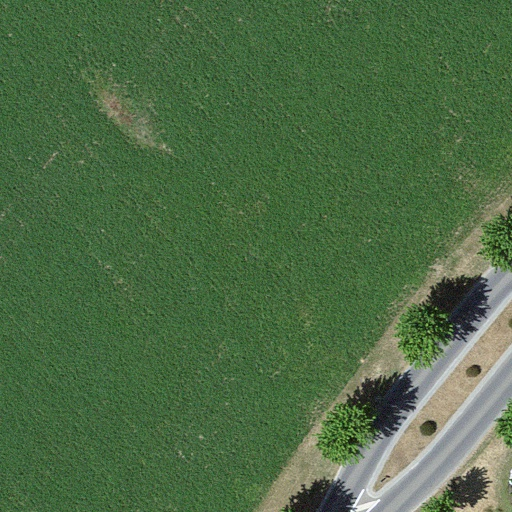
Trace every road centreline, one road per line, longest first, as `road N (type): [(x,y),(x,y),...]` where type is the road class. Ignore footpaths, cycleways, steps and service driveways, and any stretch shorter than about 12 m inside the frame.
road 1 (tertiary): [(511,273),(453,330),(376,442),(341,511)]
road 2 (tertiary): [(383,511),(426,479),(511,378)]
